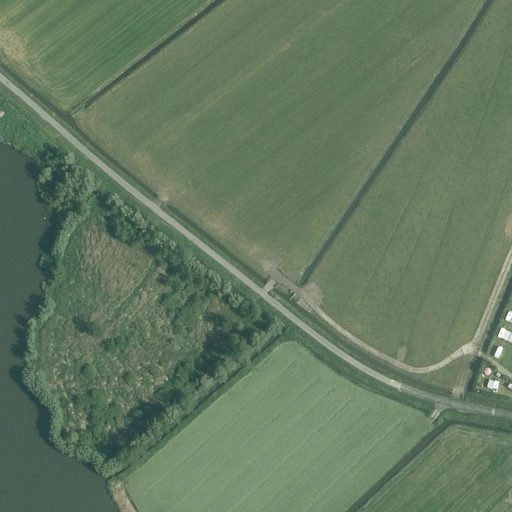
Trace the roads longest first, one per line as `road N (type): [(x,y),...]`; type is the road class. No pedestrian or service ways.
road 1 (track): [(511,417),(412,391),(342,356),(0,76)]
road 2 (track): [(511,376),(473,347),(425,371),(408,370),(361,346),(278,277),(263,294)]
